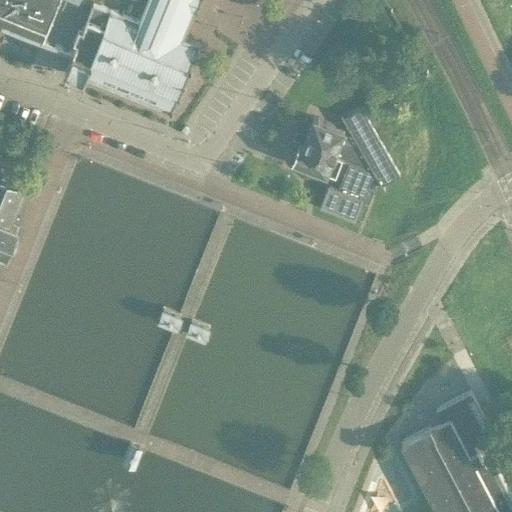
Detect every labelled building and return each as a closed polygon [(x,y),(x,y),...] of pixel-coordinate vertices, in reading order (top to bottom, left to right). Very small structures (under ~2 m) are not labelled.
[(0,0),(0,26),(0,27),(1,24),(43,41),(59,0),(0,0)] [(146,0),(139,19),(93,1),(82,27),(78,26),(73,39),(77,40),(65,70),(84,78),(85,74),(170,109),(169,110),(172,111),(173,108),(198,45),(199,45),(200,43),(197,41),(196,42),(182,36),(194,6),(197,7),(199,0),(146,0)] [(328,183),(319,205),(354,219),(356,215),(362,217),(373,187),(365,184),(368,177),(371,175),(378,187),(382,185),(384,188),(385,188),(382,183),(399,173),(360,105),(343,115),(341,113),(340,113),(347,125),(343,127),(314,116),(307,133),(296,129),(292,138),(299,141),(292,158),(334,174),(341,159),(348,162),(339,187),(328,183)] [(22,184),(30,186),(39,163),(31,161),(22,184)] [(0,249),(6,252),(7,250),(9,251),(15,248),(17,242),(15,237),(13,236),(16,226),(9,223),(23,188),(0,178),(0,249)] [(176,327),(181,316),(179,315),(163,309),(159,320),(175,326),(176,327)] [(204,338),(209,327),(193,321),(191,320),(187,331),(189,332),(204,338)] [(493,432),(470,389),(436,408),(444,424),(432,430),(430,425),(401,440),(438,511),(511,511),(511,494),(495,461),(486,466),(474,442),(493,432)] [(139,463),(146,446),(135,442),(128,459),(139,463)]
